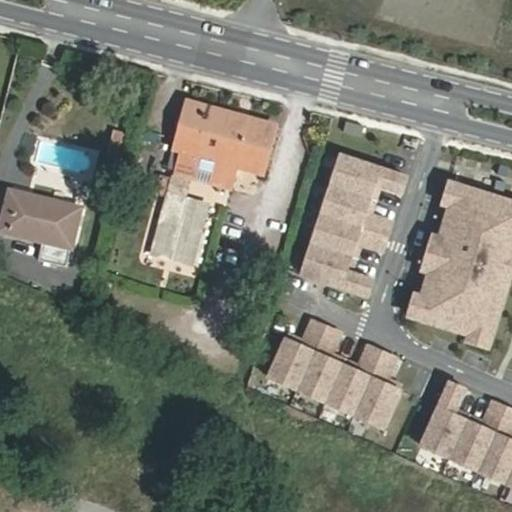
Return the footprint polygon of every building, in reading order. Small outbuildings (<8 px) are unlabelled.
[(285,125),(187,101),(174,149),(182,152),(176,174),(232,190),(239,169),(269,178),(285,125)] [(360,124),(340,120),(337,134),(356,139),(360,124)] [(125,125),(116,123),(112,136),(121,138),(125,125)] [(120,143),(111,141),(108,154),(117,156),(120,143)] [(381,169),(342,156),(302,275),(342,288),(347,272),(357,244),(362,229),(367,214),(376,185),(381,169)] [(408,178),(381,169),(376,185),(402,194),(408,178)] [(166,179),(160,178),(156,193),(162,195),(166,179)] [(416,318),(491,341),(511,272),(511,202),(458,186),(438,248),(446,251),(443,260),(435,258),(416,318)] [(44,243),(40,260),(66,266),(79,208),(11,191),(0,232),(21,237),(44,243)] [(212,203),(170,193),(152,256),(195,269),(212,203)] [(393,222),(367,214),(362,229),(388,237),(393,222)] [(388,237),(362,229),(357,244),(383,252),(388,237)] [(18,254),(40,260),(44,243),(21,237),(18,254)] [(374,281),(347,272),(342,288),(369,297),(374,281)] [(327,327),(313,321),(301,346),(316,353),(327,327)] [(341,334),(327,327),(316,353),(330,359),(341,334)] [(269,378),(384,429),(401,391),(386,385),(372,378),(357,372),(330,359),(316,353),(301,346),(286,340),(269,378)] [(383,353),(369,346),(357,372),(372,378),(383,353)] [(397,359),(383,353),(372,378),(386,385),(397,359)] [(466,390),(450,383),(439,408),(454,415),(466,390)] [(508,409),(493,402),(482,428),(496,434),(508,409)] [(439,408),(422,447),(511,487),(511,441),(510,440),(496,434),(482,428),(454,415),(439,408)] [(511,436),(511,410),(508,409),(496,434),(510,440),(511,436)]
